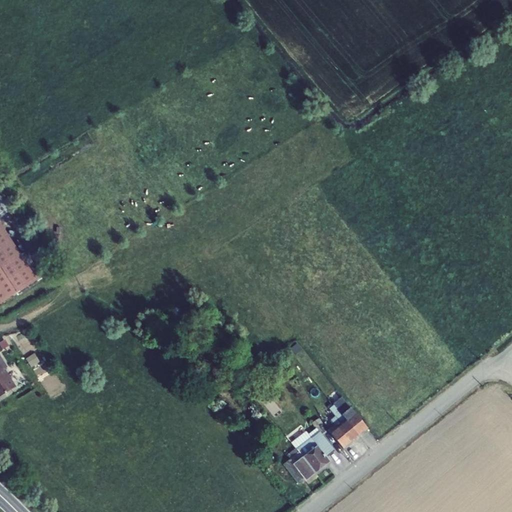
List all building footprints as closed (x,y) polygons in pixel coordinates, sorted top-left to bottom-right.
[(0,303),(37,280),(0,221),(0,303)] [(0,397),(16,387),(4,369),(7,368),(0,357),(0,397)] [(359,436),(368,429),(355,413),(351,416),(339,401),(338,402),(334,405),(359,436)] [(350,443),(359,436),(334,405),(333,406),(329,409),(335,417),(331,420),(335,424),(328,430),(329,431),(343,449),(350,443)] [(315,473),(330,461),(327,457),(335,451),(319,431),(311,438),(297,449),(299,452),(315,473)] [(288,445),(293,451),(296,448),(294,445),(291,442),(288,445)] [(286,456),(289,460),(299,452),(297,449),(296,448),(293,451),(286,456)] [(299,485),(315,473),(299,452),(289,460),(283,464),(299,485)]
